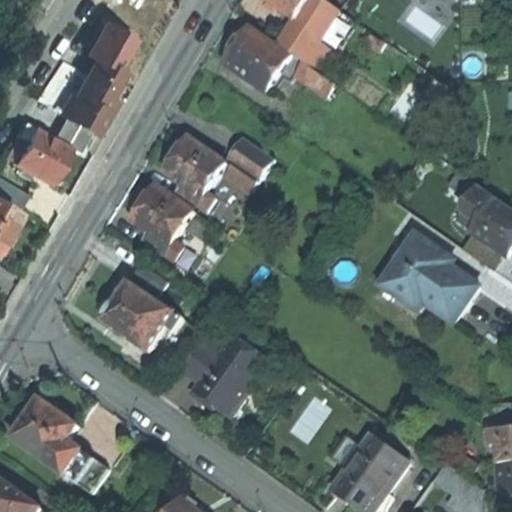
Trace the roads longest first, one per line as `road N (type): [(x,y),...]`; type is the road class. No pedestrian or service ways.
road 1 (tertiary): [(212,0),(23,324)]
road 2 (residential): [(284,511),(23,324)]
